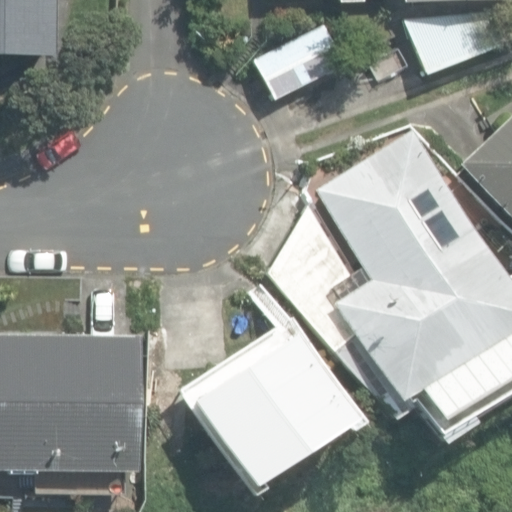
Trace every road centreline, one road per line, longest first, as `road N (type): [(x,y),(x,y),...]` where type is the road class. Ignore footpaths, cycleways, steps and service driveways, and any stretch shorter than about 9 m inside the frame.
road 1 (residential): [(154,0),(144,197)]
road 2 (residential): [(0,217),(144,197)]
